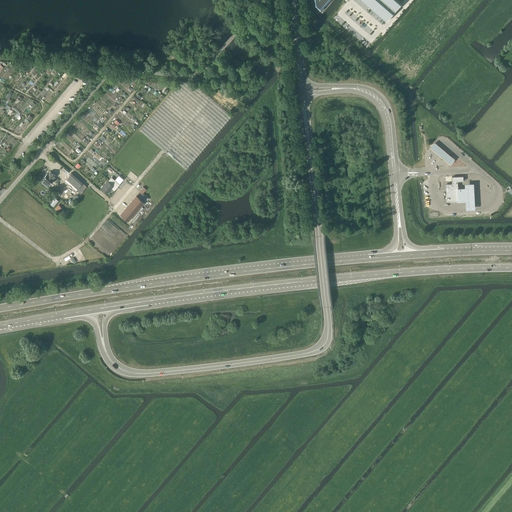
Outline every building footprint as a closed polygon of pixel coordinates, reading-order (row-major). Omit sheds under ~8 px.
[(330,0),(313,0),(315,5),(321,11),(330,0)] [(403,0),(363,0),(364,0),(388,20),(404,1),(403,0)] [(140,130),(162,149),(186,169),(231,115),(192,82),(181,81),(140,130)] [(226,103),(223,107),(232,115),(236,110),(226,103)] [(47,174),(43,179),(49,184),(53,179),(56,176),(50,171),(48,174),(47,174)] [(86,186),(83,183),(71,172),(65,179),(76,190),(78,187),(82,190),(86,186)] [(464,180),(464,175),(457,176),(453,176),(453,183),(447,183),(448,201),(460,200),(459,180),(464,180)] [(120,184),(111,177),(108,181),(107,181),(104,185),(101,188),(107,194),(112,188),(114,190),(120,184)] [(128,220),(144,202),(136,196),(121,214),(128,220)] [(59,205),(55,209),(62,215),(66,211),(63,209),(59,205)]
